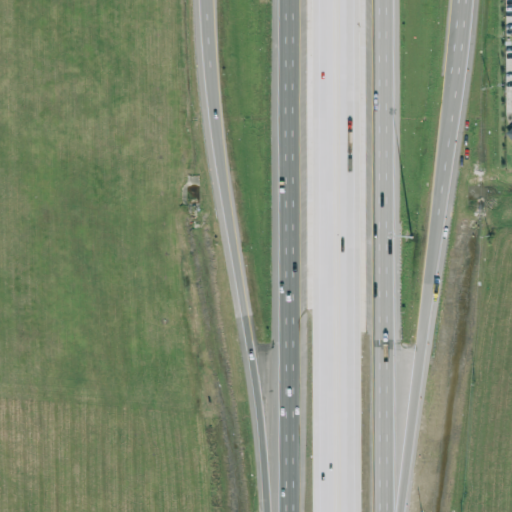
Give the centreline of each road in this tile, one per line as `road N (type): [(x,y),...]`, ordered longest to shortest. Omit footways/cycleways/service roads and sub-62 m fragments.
road 1 (motorway): [(288,0),(284,511)]
road 2 (motorway): [(385,511),(385,0)]
road 3 (motorway): [(343,511),(343,0)]
road 4 (motorway): [(320,0),(320,511)]
road 5 (motorway): [(207,48),(271,511)]
road 6 (motorway): [(395,511),(433,267)]
road 7 (motorway): [(433,267),(458,74)]
